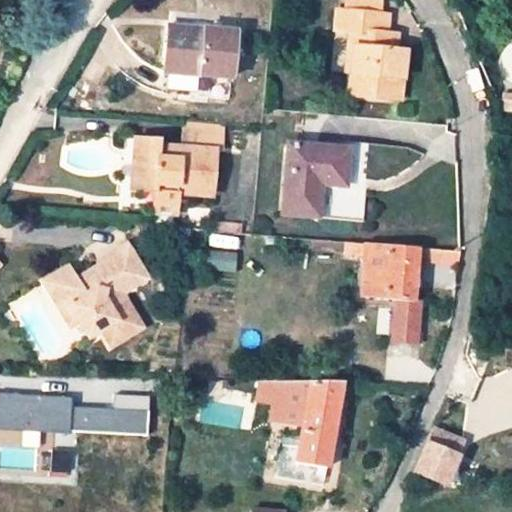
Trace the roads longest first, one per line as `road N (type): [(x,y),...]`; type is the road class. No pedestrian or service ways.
road 1 (residential): [(383,511),(459,341),(475,152),(464,85),(422,0)]
road 2 (residential): [(85,0),(0,154)]
